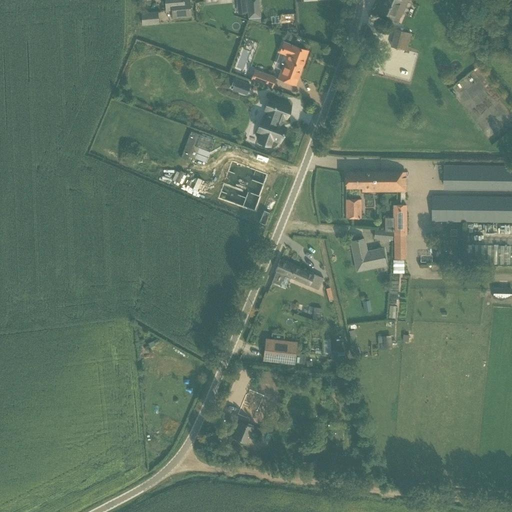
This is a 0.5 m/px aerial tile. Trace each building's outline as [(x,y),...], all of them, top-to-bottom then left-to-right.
[(173,10),(174,17),(190,16),(189,0),(164,0),(166,11),(173,10)] [(259,0),(246,0),(248,19),(261,18),(259,0)] [(382,0),(376,14),(386,18),(398,24),(403,14),(402,14),(408,0),(410,1),(409,0),(382,0)] [(316,22),(324,24),(326,12),(308,8),(304,24),(315,26),(316,22)] [(294,29),(295,9),(272,9),(272,22),(285,22),(285,28),(294,29)] [(141,14),(142,25),(158,23),(157,13),(141,14)] [(393,47),(407,51),(412,33),(398,29),(393,47)] [(278,78),(295,84),(308,51),(284,42),(280,53),(286,55),(278,78)] [(269,74),(264,86),(272,88),(276,77),(269,74)] [(235,79),(231,90),(243,94),(244,92),(247,93),(250,84),(235,79)] [(279,142),(283,132),(280,131),(285,117),(286,118),(290,106),(288,105),(288,104),(277,100),(273,112),(269,111),(266,120),(262,118),(257,131),(261,132),(258,141),(270,146),(272,140),(279,142)] [(511,165),(444,165),(444,189),(511,189),(511,165)] [(241,176),(236,189),(242,191),(237,205),(236,206),(255,212),(260,197),(259,197),(267,175),(250,169),(246,178),(241,176)] [(360,189),(360,192),(405,191),(405,172),(355,172),(345,172),(345,188),(356,188),(360,189)] [(433,221),(511,220),(511,196),(433,196),(433,221)] [(345,199),(346,218),(361,218),(361,199),(345,199)] [(394,231),(395,259),(405,259),(405,236),(405,206),(394,206),(394,218),(386,218),(386,230),(386,231),(393,231),(394,231)] [(375,229),(373,239),(392,241),(393,231),(386,231),(386,230),(375,229)] [(351,242),(356,271),(367,269),(385,265),(382,248),(366,252),(364,239),(351,242)] [(276,271),(271,282),(285,288),(289,277),(319,290),(324,278),(280,259),(275,271),(276,271)] [(404,272),(405,262),(394,261),(393,272),(404,272)] [(493,300),(511,300),(511,288),(494,288),(493,300)] [(369,300),(363,301),(365,317),(372,315),(369,300)] [(313,307),(312,316),(320,317),(321,308),(313,307)] [(391,335),(380,336),(380,348),(392,348),(391,335)] [(336,338),(324,337),(323,352),(331,352),(331,360),(336,360),(336,338)] [(265,340),(263,359),(294,363),(304,364),(305,354),(295,353),(296,343),(265,340)] [(255,391),(244,417),(260,423),(265,410),(266,410),(267,407),(266,407),(270,397),(255,391)] [(233,437),(246,442),(249,436),(258,439),(262,430),(248,425),(239,421),(233,437)] [(232,445),(229,452),(239,456),(241,450),(232,445)]
